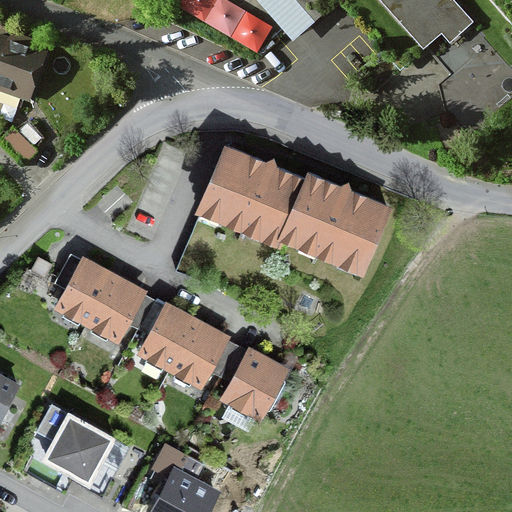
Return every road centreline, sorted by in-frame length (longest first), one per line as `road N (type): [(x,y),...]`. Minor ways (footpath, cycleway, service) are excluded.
road 1 (track): [(268,511),(392,297),(470,192)]
road 2 (residential): [(192,105),(267,109),(425,176),(511,200)]
road 3 (residential): [(43,210),(268,334)]
road 4 (residential): [(4,0),(140,52),(169,72),(192,105)]
road 5 (residential): [(43,210),(125,134),(192,105)]
